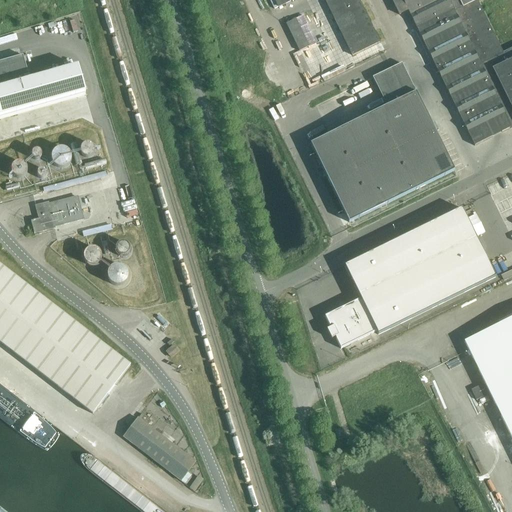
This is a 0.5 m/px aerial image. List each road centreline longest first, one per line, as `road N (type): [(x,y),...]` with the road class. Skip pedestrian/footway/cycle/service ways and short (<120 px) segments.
road 1 (unclassified): [(229,511),(205,448),(165,383),(126,340),(0,236)]
road 2 (unclassified): [(256,293),(164,0)]
road 3 (residential): [(256,293),(511,165)]
road 4 (unknown): [(399,49),(300,101),(289,115),(302,163),(344,249)]
road 5 (unclassified): [(332,511),(256,293)]
road 6 (unknown): [(399,49),(433,91),(475,183)]
road 7 (unknown): [(95,435),(178,495),(226,505)]
